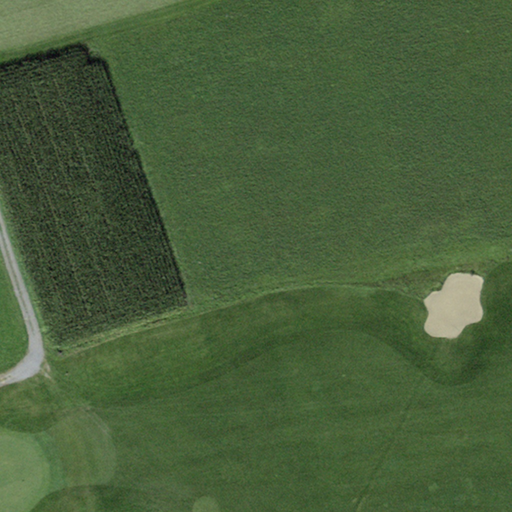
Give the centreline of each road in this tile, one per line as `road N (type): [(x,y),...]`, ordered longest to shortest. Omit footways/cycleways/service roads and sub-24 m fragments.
road 1 (track): [(0,211),(49,366),(0,383)]
road 2 (track): [(136,0),(0,58)]
